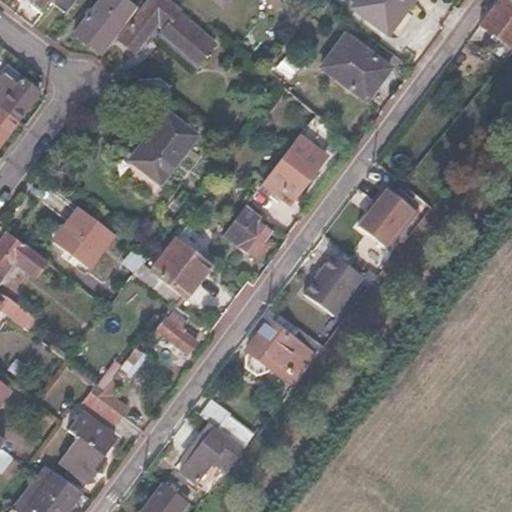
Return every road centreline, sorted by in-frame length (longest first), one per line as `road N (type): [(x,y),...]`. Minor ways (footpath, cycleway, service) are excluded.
road 1 (residential): [(104,511),(487,0)]
road 2 (track): [(511,183),(247,511)]
road 3 (residential): [(0,25),(80,83),(0,189)]
